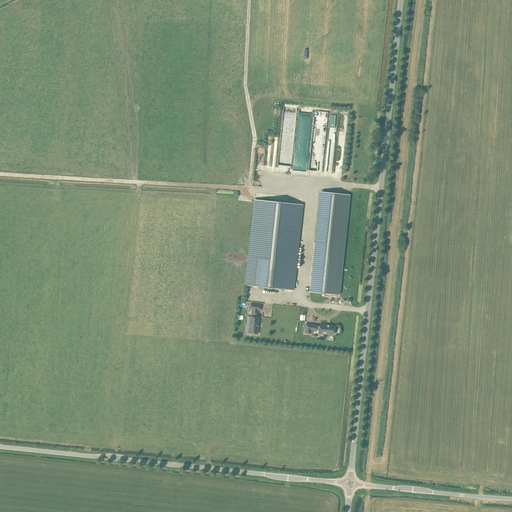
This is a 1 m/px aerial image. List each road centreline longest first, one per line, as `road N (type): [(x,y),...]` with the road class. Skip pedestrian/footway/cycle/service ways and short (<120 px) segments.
road 1 (tertiary): [(350,485),(401,0)]
road 2 (track): [(248,0),(250,188),(0,173)]
road 3 (unclassified): [(350,485),(0,446)]
road 4 (unclassified): [(511,500),(350,485)]
road 5 (track): [(383,186),(250,188)]
